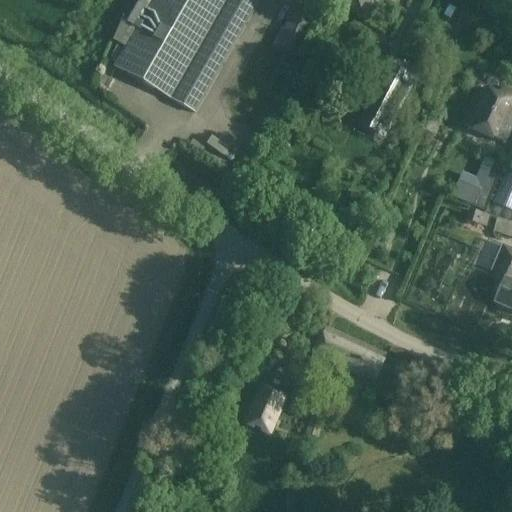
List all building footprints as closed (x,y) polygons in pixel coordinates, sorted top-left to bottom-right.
[(170,100),(193,114),(259,0),(136,0),(122,25),(135,33),(114,69),(170,100)] [(381,0),(333,0),(367,23),(381,0)] [(315,17),(290,7),(284,20),(287,21),(283,31),(279,30),(271,49),(296,60),(315,17)] [(410,51),(423,57),(428,46),(415,40),(410,51)] [(391,69),(363,122),(384,133),(412,80),(391,69)] [(498,98),(478,89),(470,106),(473,107),(470,113),(467,112),(461,126),(503,145),(511,126),(511,123),(510,122),(511,119),(511,118),(511,94),(502,90),(498,98)] [(455,188),(451,200),(473,209),(474,208),(483,212),(503,167),(494,163),(479,198),(455,188)] [(511,172),(509,172),(495,204),(511,212),(511,172)] [(489,218),(468,212),(465,223),(486,229),(489,218)] [(511,224),(497,220),(493,233),(511,238),(511,224)] [(380,230),(375,242),(386,247),(391,235),(380,230)] [(511,251),(502,248),(490,277),(503,283),(493,306),(511,313),(511,251)] [(386,356),(326,328),(310,363),(335,375),(336,373),(351,379),(350,382),(370,391),(386,356)] [(285,397),(260,386),(244,425),(252,429),(253,427),(261,430),(260,432),(269,436),(285,397)]
